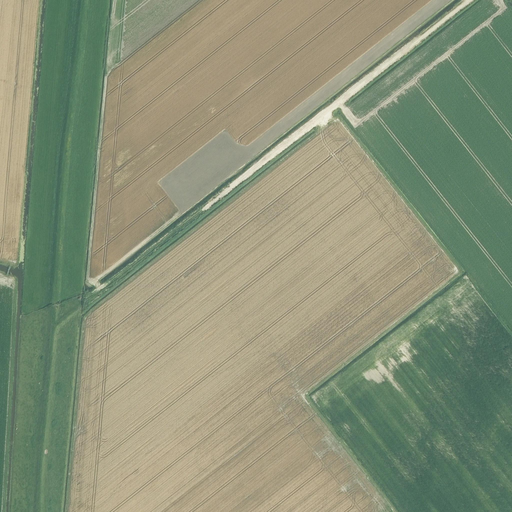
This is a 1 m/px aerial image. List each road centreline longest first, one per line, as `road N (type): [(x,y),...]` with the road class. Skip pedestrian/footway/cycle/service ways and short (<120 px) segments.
road 1 (track): [(45,333),(203,209)]
road 2 (track): [(326,112),(469,0)]
